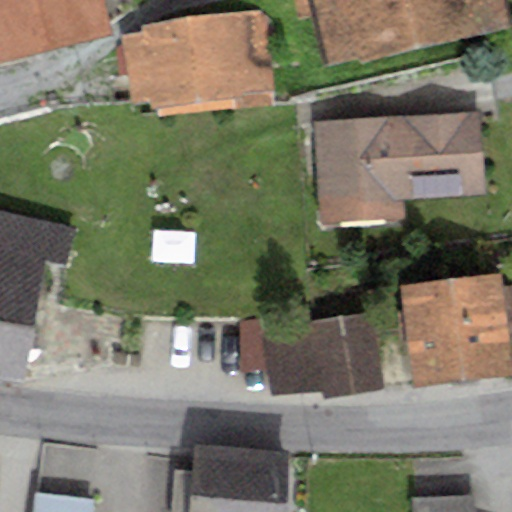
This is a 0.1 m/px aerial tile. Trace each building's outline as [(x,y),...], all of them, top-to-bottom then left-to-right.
[(0,0),(0,58),(46,45),(35,0),(0,0)] [(35,0),(46,45),(111,32),(104,0),(35,0)] [(293,0),(297,20),(312,16),(324,64),(507,26),(501,0),(293,0)] [(123,38),(132,106),(153,103),(155,118),(270,103),(257,13),(146,28),(146,35),(123,38)] [(477,112),(395,117),(400,196),(485,193),(477,112)] [(395,117),(316,123),(323,222),(401,220),(400,196),(395,117)] [(0,376),(32,382),(56,259),(70,262),(77,228),(0,212),(0,376)] [(511,366),(498,272),(400,287),(413,384),(511,374),(511,366)] [(370,312),(313,322),(323,390),(324,398),(384,391),(370,312)] [(323,390),(313,322),(240,324),(240,374),(268,371),(271,397),(323,390)] [(187,511),(191,463),(40,447),(33,511),(187,511)] [(285,511),(290,459),(192,451),(191,463),(187,511),(285,511)] [(409,500),(410,511),(473,511),(472,496),(409,500)]
